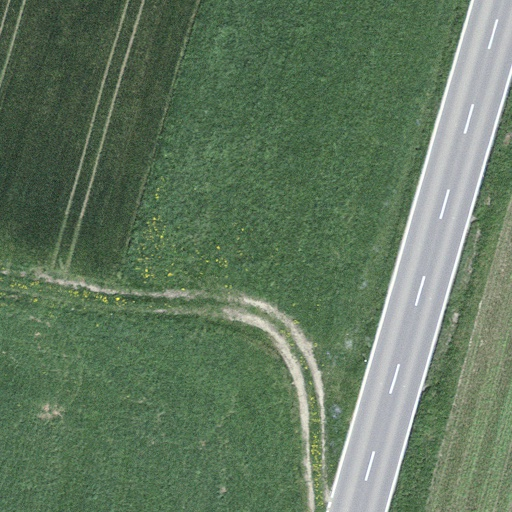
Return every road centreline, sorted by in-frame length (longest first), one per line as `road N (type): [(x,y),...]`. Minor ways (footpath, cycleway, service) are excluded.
road 1 (secondary): [(358,511),(503,0)]
road 2 (track): [(0,276),(226,308),(272,324),(306,363),(313,387),(321,511)]
